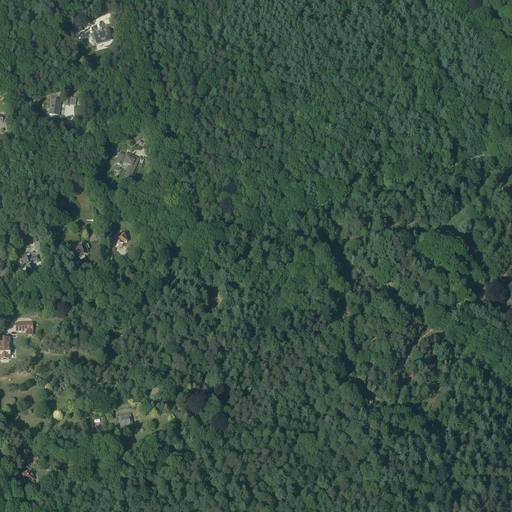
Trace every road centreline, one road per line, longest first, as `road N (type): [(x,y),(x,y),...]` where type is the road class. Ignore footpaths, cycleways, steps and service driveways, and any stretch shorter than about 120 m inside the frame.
road 1 (unclassified): [(0,309),(511,149)]
road 2 (track): [(190,251),(129,0)]
road 3 (unknown): [(133,511),(183,460),(241,437),(290,436),(320,464)]
road 4 (track): [(511,116),(446,0)]
